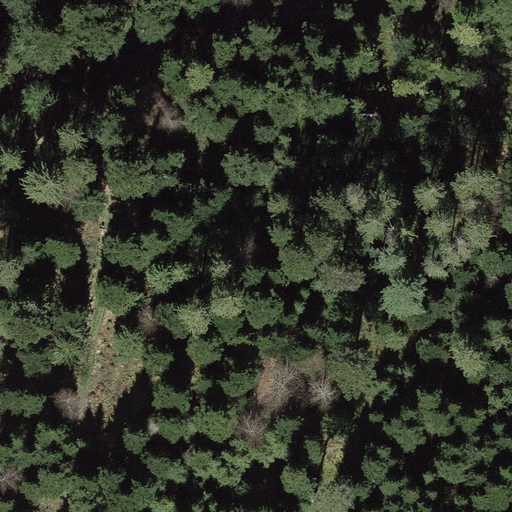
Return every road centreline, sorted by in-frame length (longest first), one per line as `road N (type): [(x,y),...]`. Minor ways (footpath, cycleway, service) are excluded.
road 1 (track): [(282,14),(113,259),(69,511)]
road 2 (track): [(0,93),(134,49),(282,14),(298,0)]
